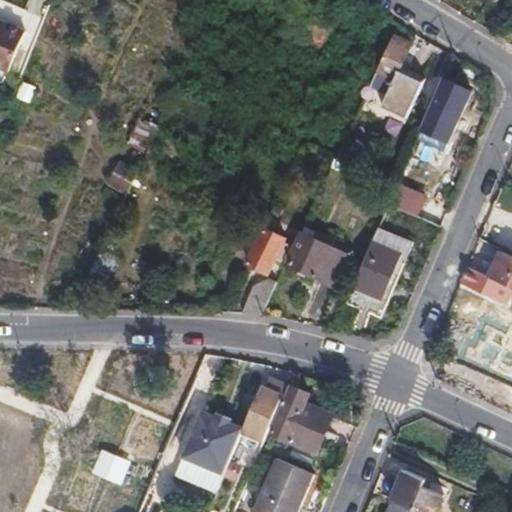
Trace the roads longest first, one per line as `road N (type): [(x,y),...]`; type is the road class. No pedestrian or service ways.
road 1 (residential): [(398,380),(243,336),(0,324)]
road 2 (residential): [(398,380),(511,123)]
road 3 (residential): [(343,511),(398,380)]
road 4 (residential): [(406,0),(511,70)]
road 5 (residential): [(511,432),(398,380)]
